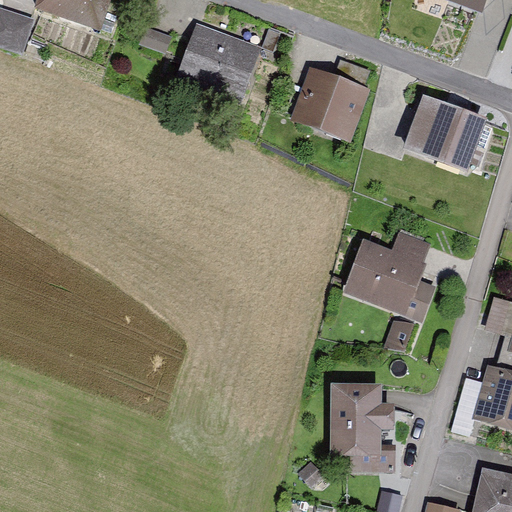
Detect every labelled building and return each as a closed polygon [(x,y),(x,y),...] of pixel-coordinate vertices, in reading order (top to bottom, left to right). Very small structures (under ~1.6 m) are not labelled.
[(107,0),(41,0),(38,9),(98,29),(107,0)] [(482,0),(455,0),(479,9),(482,0)] [(31,23),(0,12),(0,46),(20,54),(31,23)] [(229,39),(199,28),(187,62),(201,67),(196,82),(240,98),(256,54),(227,44),(229,39)] [(147,32),(142,45),(164,52),(169,40),(147,32)] [(360,95),(316,79),(301,119),(327,128),(325,135),(343,142),(360,95)] [(482,123),(426,103),(408,150),(427,157),(430,149),(467,163),(482,123)] [(415,268),(423,244),(399,236),(390,259),(365,250),(350,292),(376,302),(378,296),(405,306),(402,314),(417,320),(429,287),(415,282),(420,270),(415,268)] [(413,331),(397,325),(388,350),(404,352),(413,331)] [(502,375),(494,373),(481,419),(511,427),(511,363),(506,362),(502,375)] [(378,390),(335,390),(335,453),(352,453),(352,471),(394,471),(394,448),(392,448),(392,451),(377,451),(377,428),(390,428),(390,409),(378,409),(378,390)] [(511,511),(511,477),(485,471),(476,511),(511,511)] [(396,511),(400,497),(383,493),(380,509),(392,511),(396,511)]
